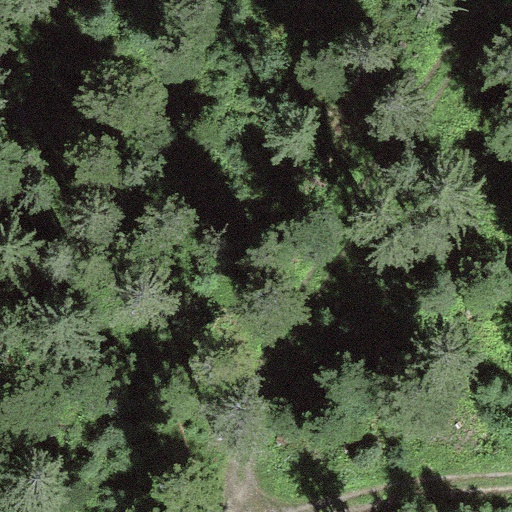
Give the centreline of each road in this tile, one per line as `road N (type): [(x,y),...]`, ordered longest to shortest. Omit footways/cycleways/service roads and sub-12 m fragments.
road 1 (track): [(506,0),(459,47),(409,117),(299,313),(268,383),(233,511)]
road 2 (track): [(290,511),(393,488),(511,479)]
